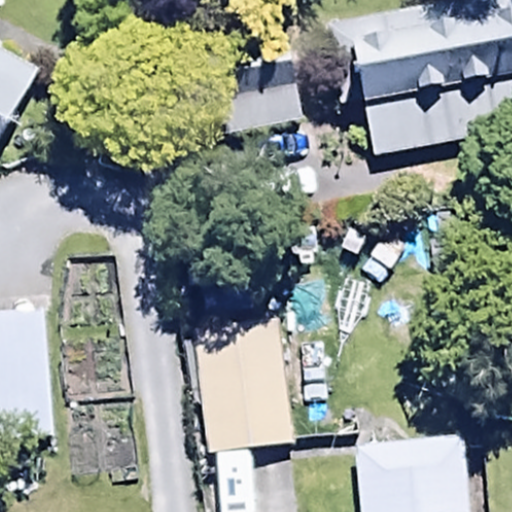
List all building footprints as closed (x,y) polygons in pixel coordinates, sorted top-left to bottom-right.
[(511,0),(427,0),(313,24),(331,107),(356,102),(368,161),(511,129),(511,0)] [(211,143),(295,128),(283,54),(198,68),(211,143)] [(0,119),(25,73),(0,59),(0,119)] [(34,308),(0,310),(0,444),(45,440),(34,308)] [(267,315),(180,327),(197,457),(284,446),(267,315)] [(456,511),(449,437),(342,448),(348,511),(456,511)]
